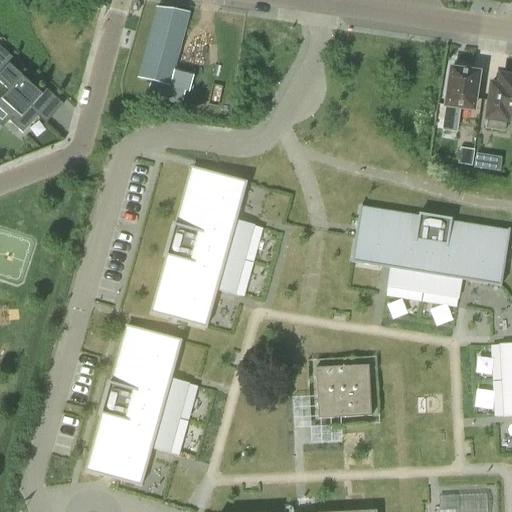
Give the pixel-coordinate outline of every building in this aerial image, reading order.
[(98,6),(105,7),(105,8),(106,9),(106,8),(107,8),(107,7),(106,7),(107,2),(107,1),(106,0),(99,0),(98,6)] [(131,12),(131,11),(137,12),(138,6),(138,5),(138,4),(137,3),(137,2),(136,2),(135,2),(134,2),(133,2),(132,2),(132,3),(131,3),(131,4),(131,5),(130,10),(129,10),(129,11),(129,12),(130,12),(131,12)] [(137,79),(149,82),(145,99),(179,107),(183,92),(188,93),(192,76),(174,71),(188,15),(155,9),(137,79)] [(0,74),(0,103),(14,115),(8,122),(22,135),(37,118),(29,110),(42,96),(41,95),(8,66),(0,74)] [(477,70),(451,66),(445,107),(441,131),(455,134),(459,109),(471,111),(477,70)] [(499,78),(498,89),(491,88),(485,130),(503,132),(505,115),(511,116),(511,75),(508,75),(502,79),(499,78)] [(474,152),(459,150),(457,166),(472,168),(474,152)] [(151,315),(183,324),(206,331),(215,300),(217,292),(234,297),(253,229),(235,224),(238,214),(246,183),(217,175),(189,167),(189,168),(149,314),(151,315)] [(359,206),(356,228),(354,237),(350,264),(381,269),(389,270),(386,290),(458,301),(459,301),(462,282),(469,283),(500,288),(505,258),(506,250),(510,229),(449,221),(450,219),(418,214),(418,216),(359,206)] [(149,458),(151,450),(168,455),(188,385),(171,380),(173,371),(182,342),(178,341),(144,331),(125,325),(84,472),(100,477),(111,480),(140,489),(149,458)] [(511,344),(499,346),(502,418),(503,419),(511,418),(511,344)] [(368,366),(315,369),(318,420),(371,417),(368,366)]
